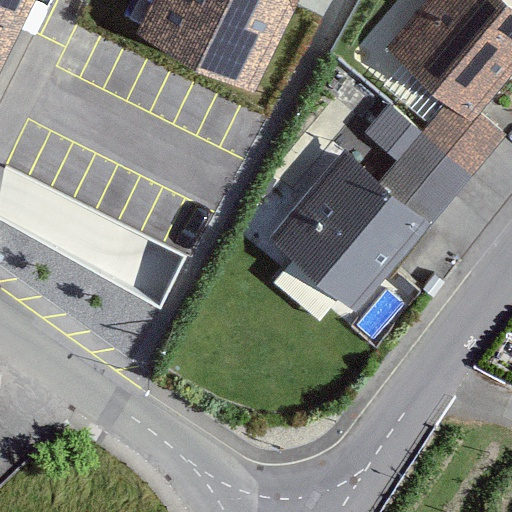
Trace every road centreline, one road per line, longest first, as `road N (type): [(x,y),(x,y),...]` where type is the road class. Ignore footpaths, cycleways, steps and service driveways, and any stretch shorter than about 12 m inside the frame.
road 1 (residential): [(511,265),(319,511)]
road 2 (tertiary): [(0,336),(248,511)]
